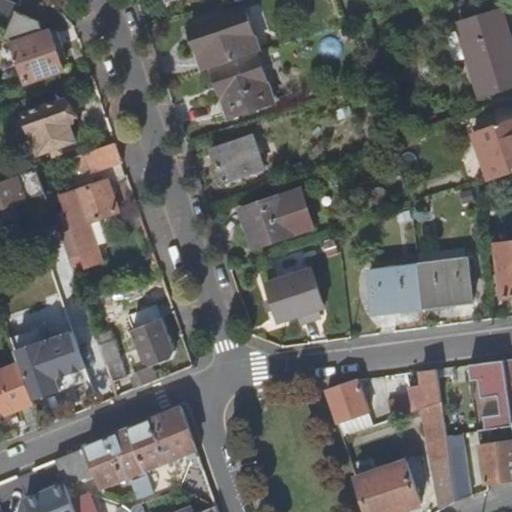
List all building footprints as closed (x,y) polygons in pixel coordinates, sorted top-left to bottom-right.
[(18,5),(4,0),(0,0),(0,26),(8,29),(18,5)] [(203,51),(209,69),(213,67),(258,52),(261,51),(245,5),(190,24),(200,52),(203,51)] [(511,86),(511,52),(499,10),(461,22),(483,95),(511,86)] [(27,82),(64,69),(51,30),(14,43),(27,82)] [(258,52),(213,67),(231,117),(275,101),(258,52)] [(60,147),(77,141),(71,123),(75,122),(74,119),(78,117),(72,101),(68,102),(67,99),(25,114),(33,136),(34,136),(40,153),(52,149),(54,156),(62,153),(60,147)] [(33,136),(25,114),(10,119),(18,141),(33,136)] [(490,180),(511,172),(511,119),(474,132),(490,180)] [(253,136),(212,150),(224,183),(265,169),(253,136)] [(117,142),(71,158),(75,172),(90,167),(92,172),(123,161),(117,142)] [(37,169),(0,181),(0,207),(24,199),(26,203),(28,204),(48,198),(37,169)] [(89,222),(119,212),(109,181),(62,197),(62,198),(60,199),(62,203),(64,202),(86,267),(102,262),(89,222)] [(302,188),(242,209),(255,248),(315,227),(302,188)] [(511,242),(497,244),(504,297),(511,295),(511,242)] [(417,253),(419,265),(468,259),(467,246),(417,253)] [(419,265),(424,307),(474,300),(468,259),(419,265)] [(375,313),(424,307),(419,265),(369,272),(375,313)] [(268,283),(281,321),(326,307),(313,268),(268,283)] [(155,367),(175,360),(178,353),(167,319),(136,330),(148,364),(155,367)] [(115,340),(101,346),(114,382),(128,377),(115,340)] [(0,416),(35,403),(19,359),(0,365),(0,370),(1,373),(0,373),(0,416)] [(511,407),(505,360),(472,364),(481,445),(486,483),(511,479),(511,407)] [(455,375),(454,366),(438,369),(439,376),(455,375)] [(439,376),(438,369),(423,371),(424,381),(427,400),(418,402),(417,397),(413,398),(414,402),(416,411),(422,408),(443,401),(439,376)] [(343,437),(374,425),(369,412),(370,411),(359,379),(328,391),(338,422),(343,437)] [(424,381),(410,383),(412,394),(413,398),(417,397),(418,402),(427,400),(424,381)] [(413,398),(412,394),(389,401),(394,419),(416,411),(414,402),(413,398)] [(443,401),(422,408),(441,510),(457,500),(449,449),(443,401)] [(183,407),(88,447),(97,474),(102,487),(198,448),(183,407)] [(88,447),(56,459),(66,483),(67,486),(97,474),(88,447)] [(465,447),(449,449),(457,500),(472,495),(465,447)] [(407,461),(358,478),(369,511),(397,511),(422,504),(407,461)] [(77,511),(67,486),(66,483),(54,488),(55,491),(44,495),(43,492),(26,499),(31,511),(77,511)] [(219,511),(217,504),(198,511),(195,511),(194,507),(182,511),(146,511),(143,503),(137,505),(132,511),(219,511)]
